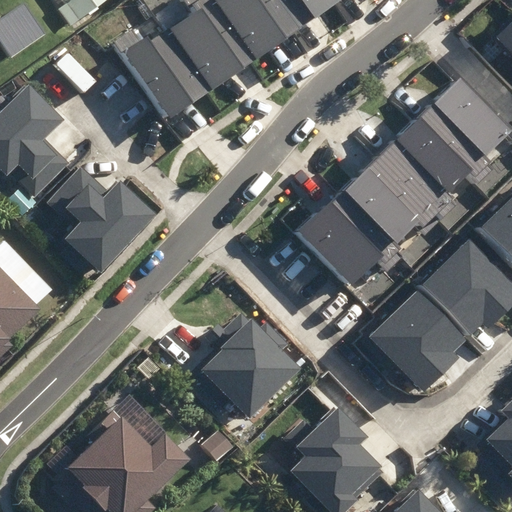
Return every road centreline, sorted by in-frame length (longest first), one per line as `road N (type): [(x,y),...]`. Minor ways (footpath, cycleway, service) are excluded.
road 1 (residential): [(511,333),(395,437),(192,216)]
road 2 (residential): [(192,216),(404,18)]
road 3 (residential): [(0,424),(192,216)]
road 4 (residential): [(404,18),(511,133)]
